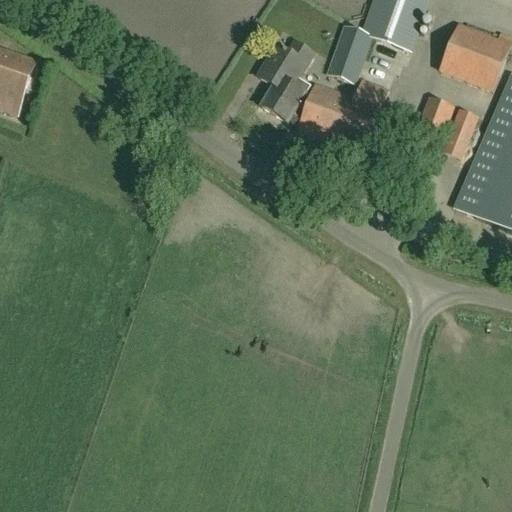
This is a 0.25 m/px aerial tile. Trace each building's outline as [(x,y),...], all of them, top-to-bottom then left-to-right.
[(412,55),(431,0),(376,0),(363,37),(345,31),(329,80),(356,88),(372,41),(412,55)] [(511,42),(502,40),(500,45),(458,31),(441,81),(472,92),(482,96),(488,78),(503,83),(511,56),(511,42)] [(279,82),(293,90),(312,58),(295,48),(289,58),(277,51),(258,81),(273,91),(279,82)] [(0,112),(17,118),(35,65),(0,52),(0,112)] [(511,79),(454,212),(511,237),(511,79)] [(305,98),(293,90),(279,82),(273,91),(261,111),(287,127),(289,125),(299,132),(297,136),(364,161),(388,95),(361,85),(354,103),(315,89),(310,101),(305,99),(305,98)] [(438,154),(450,122),(454,111),(430,102),(413,145),(438,154)] [(465,170),(481,125),(459,117),(443,162),(465,170)]
